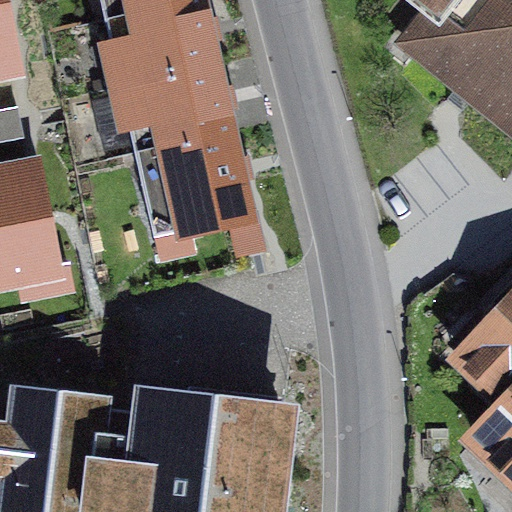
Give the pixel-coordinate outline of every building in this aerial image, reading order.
[(100,0),(105,21),(195,0),(100,0)] [(196,0),(195,0),(105,21),(120,87),(211,67),(196,0)] [(511,0),(443,0),(437,9),(409,43),(511,126),(511,0)] [(426,0),(437,9),(443,0),(426,0)] [(0,72),(10,71),(0,19),(0,72)] [(211,67),(120,87),(135,153),(227,133),(211,67)] [(227,133),(135,153),(154,238),(230,220),(238,255),(262,250),(254,215),(246,217),(227,133)] [(0,309),(71,298),(50,164),(0,171),(0,309)] [(510,406),(511,403),(511,305),(461,359),(510,406)] [(19,397),(7,510),(24,511),(272,511),(282,419),(148,404),(144,433),(98,428),(101,406),(19,397)] [(511,403),(510,406),(474,442),(511,478),(511,403)]
